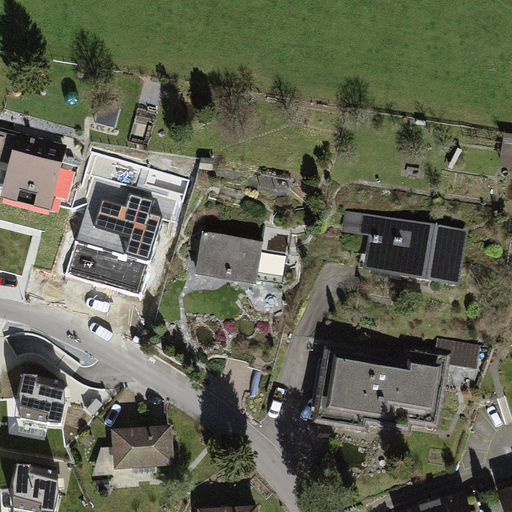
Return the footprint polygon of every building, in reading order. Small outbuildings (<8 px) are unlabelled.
[(8,132),(0,166),(16,169),(9,201),(59,212),(74,146),(8,132)] [(221,161),(209,159),(207,170),(220,172),(221,161)] [(298,182),(270,177),(269,185),(297,190),(298,182)] [(471,232),(350,216),(348,232),(371,235),(366,273),(463,286),(471,232)] [(86,225),(83,273),(140,277),(144,229),(86,225)] [(268,245),(209,236),(203,278),(262,287),(268,245)] [(408,360),(336,349),(326,413),(388,422),(390,409),(437,416),(446,357),(409,352),(408,360)] [(38,378),(24,377),(20,397),(21,421),(48,426),(62,427),(66,406),(65,383),(38,378)] [(170,430),(115,433),(117,469),(172,465),(170,430)] [(31,468),(18,468),(13,487),(14,510),(22,511),(55,511),(59,497),(58,473),(31,468)] [(511,511),(511,491),(501,495),(506,511),(511,511)] [(474,511),(469,496),(433,507),(434,511),(474,511)]
